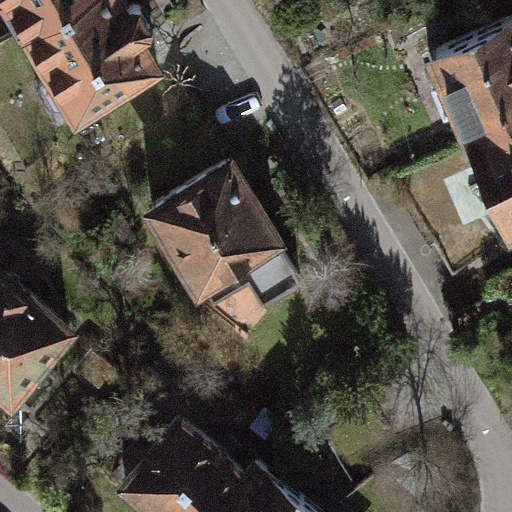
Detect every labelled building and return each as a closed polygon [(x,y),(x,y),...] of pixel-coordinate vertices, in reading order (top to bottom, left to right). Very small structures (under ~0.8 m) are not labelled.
[(3,0),(19,25),(62,0),(3,0)] [(35,78),(56,112),(66,106),(72,116),(164,62),(145,31),(151,20),(139,0),(62,0),(19,25),(45,72),(35,78)] [(511,13),(433,48),(470,131),(511,112),(511,13)] [(511,112),(470,131),(510,222),(511,220),(511,112)] [(229,155),(146,205),(197,289),(204,298),(244,274),(261,301),(304,275),(281,239),(229,155)] [(0,383),(11,393),(16,388),(30,399),(56,368),(39,354),(67,321),(0,263),(0,383)] [(157,511),(204,511),(249,458),(178,400),(116,477),(157,511)] [(249,458),(204,511),(330,511),(255,450),(249,458)] [(408,452),(350,484),(356,490),(347,499),(361,511),(414,511),(416,502),(415,480),(412,464),(408,452)]
